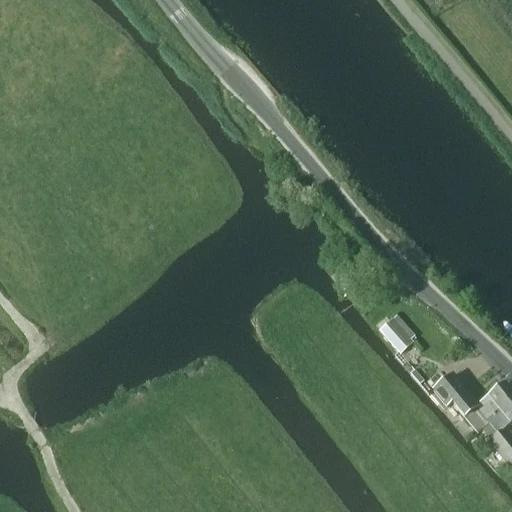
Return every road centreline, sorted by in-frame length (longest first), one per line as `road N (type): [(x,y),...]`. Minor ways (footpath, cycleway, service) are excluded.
road 1 (tertiary): [(511,373),(390,258),(167,0)]
road 2 (residential): [(511,142),(393,0)]
road 3 (track): [(73,511),(7,395)]
road 4 (track): [(0,399),(13,373),(39,350),(0,299)]
